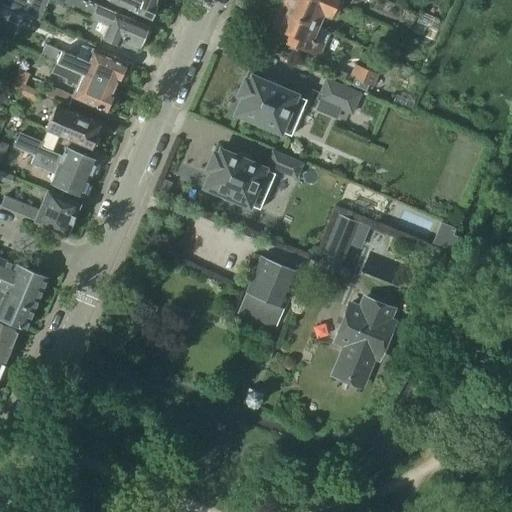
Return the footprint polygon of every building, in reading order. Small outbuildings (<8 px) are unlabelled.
[(0,0),(0,4),(39,21),(47,0),(49,0),(105,23),(101,37),(118,45),(121,39),(137,46),(145,27),(97,7),(99,4),(92,1),(89,0),(0,0)] [(108,0),(129,8),(150,18),(156,5),(153,5),(155,0),(108,0)] [(340,9),(319,0),(285,0),(281,11),(319,27),(324,14),(336,19),(340,9)] [(319,0),(340,9),(344,0),(319,0)] [(275,26),(278,27),(274,35),(321,55),(326,44),(314,39),(319,27),(281,11),(275,26)] [(45,45),(40,55),(56,62),(116,88),(120,79),(125,78),(127,71),(126,66),(92,51),(88,62),(76,56),(75,59),(45,45)] [(56,62),(51,73),(66,79),(66,81),(77,86),(73,96),(106,111),(107,110),(112,107),(114,101),(112,97),(116,88),(56,62)] [(349,77),(353,79),(350,85),(365,91),(368,85),(373,87),(378,75),(354,65),(349,77)] [(31,75),(19,70),(14,82),(25,87),(25,86),(31,75)] [(252,76),(250,81),(245,79),(239,95),(243,97),(236,113),(291,137),(307,100),(252,76)] [(327,80),(321,94),(318,93),(315,100),(318,101),(314,110),(336,119),(340,109),(352,114),(361,94),(327,80)] [(25,87),(14,82),(10,91),(38,103),(42,94),(25,86),(25,87)] [(55,106),(45,129),(91,148),(92,146),(96,145),(98,139),(96,136),(97,133),(95,132),(99,124),(55,106)] [(20,134),(14,147),(34,156),(38,147),(40,142),(20,134)] [(0,141),(0,167),(10,146),(0,141)] [(60,156),(38,147),(34,156),(89,180),(96,162),(64,148),(60,156)] [(267,170),(220,150),(218,155),(214,153),(207,169),(212,171),(205,187),(260,211),(275,174),(274,173),(276,169),(296,178),(302,165),(273,152),(267,166),(269,167),(267,170)] [(31,164),(53,174),(49,182),(82,196),(89,180),(34,156),(31,164)] [(0,180),(11,185),(14,176),(0,170),(0,180)] [(78,205),(46,191),(40,206),(72,219),(78,205)] [(38,211),(3,197),(0,204),(0,206),(66,234),(72,219),(40,206),(38,211)] [(320,252),(342,261),(349,244),(359,249),(368,226),(336,213),(320,252)] [(239,314),(275,329),(297,274),(262,259),(239,314)] [(2,285),(6,287),(2,298),(32,311),(47,278),(7,261),(0,275),(0,280),(3,282),(2,285)] [(0,319),(25,329),(32,311),(2,298),(0,297),(0,319)] [(333,341),(345,346),(333,377),(359,388),(372,357),(378,360),(393,323),(388,321),(392,310),(365,298),(360,311),(348,306),(333,341)] [(0,343),(11,348),(18,330),(0,323),(0,343)] [(11,348),(0,343),(0,363),(4,365),(11,348)] [(243,402),(258,408),(264,395),(249,388),(243,402)]
